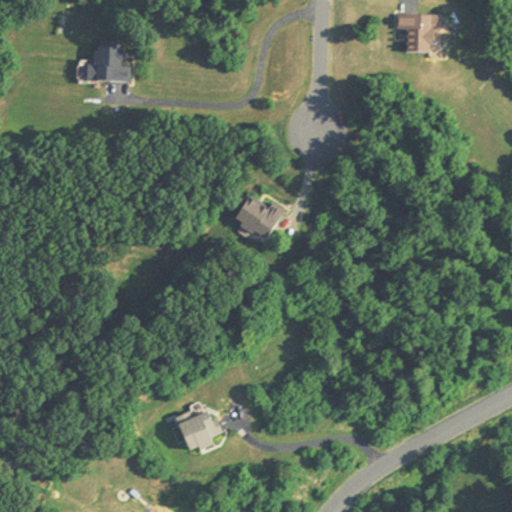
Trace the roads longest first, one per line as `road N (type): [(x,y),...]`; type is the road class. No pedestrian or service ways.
road 1 (residential): [(511,395),(385,464),(330,511)]
road 2 (residential): [(322,0),(317,132)]
